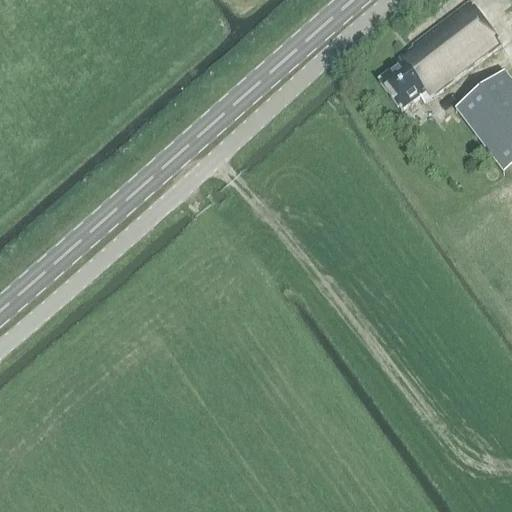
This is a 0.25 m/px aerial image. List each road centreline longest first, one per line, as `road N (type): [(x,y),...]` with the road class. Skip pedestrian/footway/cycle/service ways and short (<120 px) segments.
road 1 (unclassified): [(0,349),(391,0)]
road 2 (primary): [(0,309),(351,0)]
